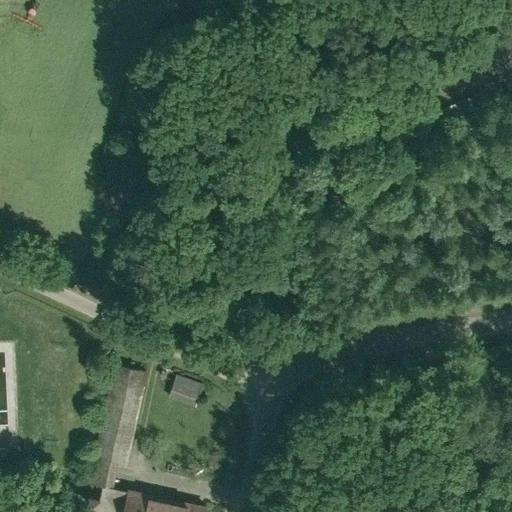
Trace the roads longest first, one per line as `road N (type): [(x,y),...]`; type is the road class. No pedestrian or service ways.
road 1 (residential): [(0,266),(274,395)]
road 2 (unclassified): [(274,395),(295,372),(336,351),(392,335),(511,320)]
road 3 (residential): [(245,511),(274,395)]
